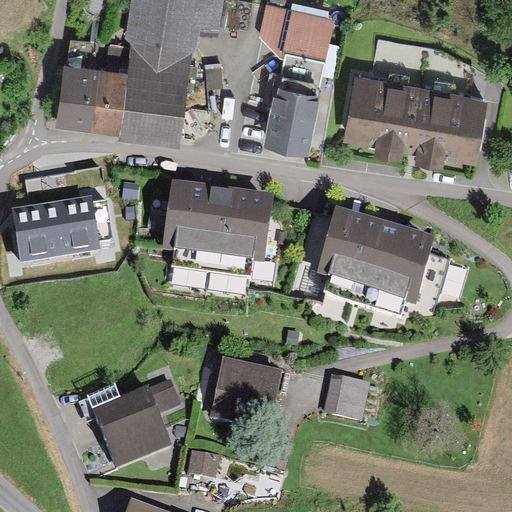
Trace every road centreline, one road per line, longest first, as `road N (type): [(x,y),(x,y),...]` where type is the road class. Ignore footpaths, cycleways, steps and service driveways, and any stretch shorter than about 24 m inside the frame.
road 1 (residential): [(34,144),(393,177),(511,199)]
road 2 (residential): [(89,511),(0,307)]
road 3 (residential): [(61,0),(34,144)]
